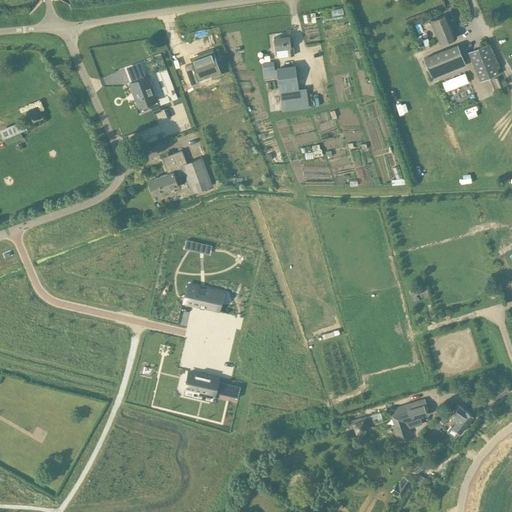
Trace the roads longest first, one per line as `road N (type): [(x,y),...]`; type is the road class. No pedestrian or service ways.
road 1 (unclassified): [(13,231),(41,293),(140,323),(112,415),(59,511)]
road 2 (unclassified): [(13,231),(103,195),(120,174),(116,147),(61,27)]
road 3 (unclassified): [(61,27),(253,0)]
